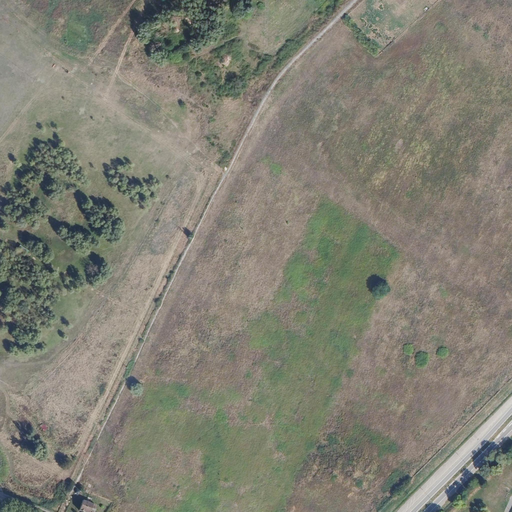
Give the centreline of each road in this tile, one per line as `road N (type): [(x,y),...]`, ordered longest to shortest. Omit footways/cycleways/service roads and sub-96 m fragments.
road 1 (track): [(356,0),(275,79),(63,511)]
road 2 (primary): [(511,410),(413,511)]
road 3 (primary): [(427,511),(511,427)]
